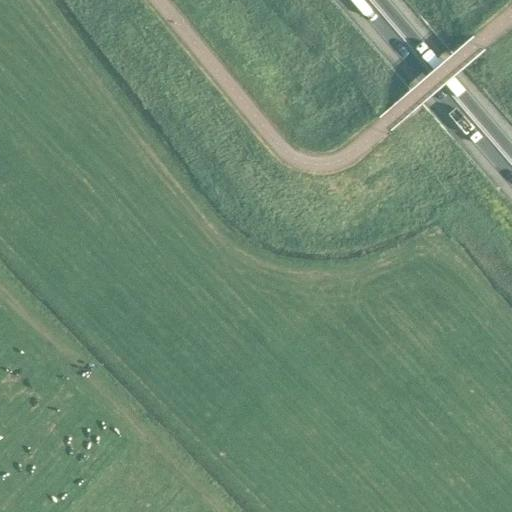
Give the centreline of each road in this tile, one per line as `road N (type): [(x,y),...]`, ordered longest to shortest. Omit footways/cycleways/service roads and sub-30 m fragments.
road 1 (trunk): [(358,0),(511,176)]
road 2 (trunk): [(511,151),(381,0)]
